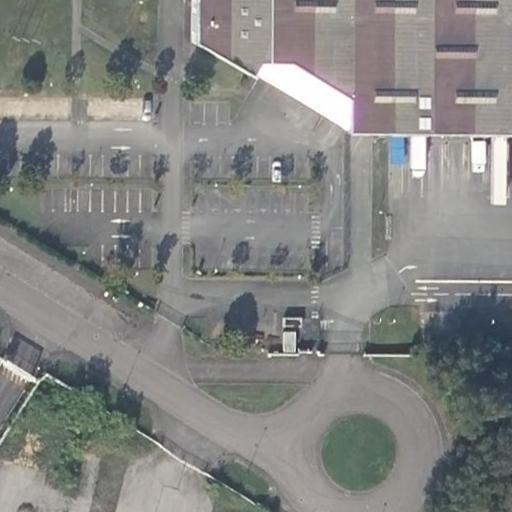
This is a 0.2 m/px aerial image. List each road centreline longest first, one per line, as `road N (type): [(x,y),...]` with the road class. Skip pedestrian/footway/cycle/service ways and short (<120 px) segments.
road 1 (unclassified): [(0,285),(293,450)]
road 2 (unclassified): [(387,511),(421,475),(425,452),(413,415),(396,399),(359,387),(318,402),(303,419)]
